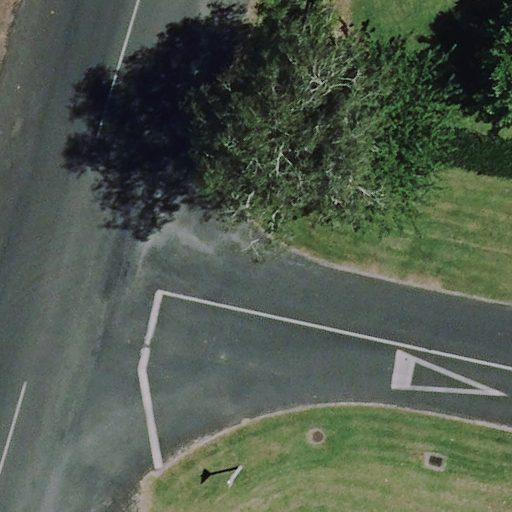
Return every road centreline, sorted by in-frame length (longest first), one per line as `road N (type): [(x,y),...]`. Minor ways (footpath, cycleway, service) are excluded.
road 1 (residential): [(55,267),(511,363)]
road 2 (residential): [(55,267),(129,0)]
road 3 (residential): [(0,462),(55,267)]
